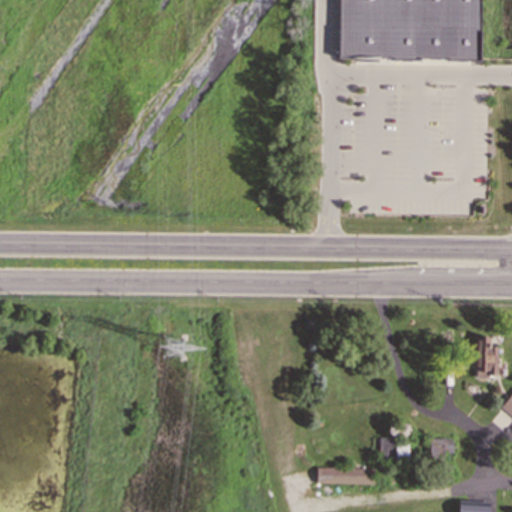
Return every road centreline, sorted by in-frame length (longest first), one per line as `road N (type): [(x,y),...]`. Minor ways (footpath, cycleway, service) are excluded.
road 1 (secondary): [(511,253),(0,244)]
road 2 (secondary): [(0,278),(511,285)]
